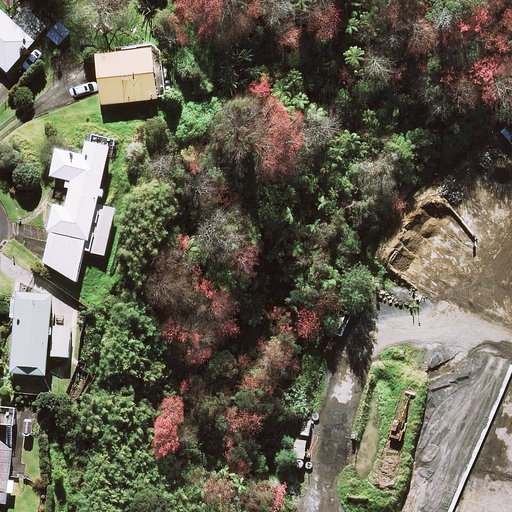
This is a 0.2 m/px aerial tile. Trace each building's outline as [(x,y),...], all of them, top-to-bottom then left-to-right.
[(34,44),(0,12),(0,68),(6,74),(34,44)] [(70,33),(59,23),(47,37),(58,47),(70,33)] [(161,55),(151,46),(116,49),(116,56),(94,58),(99,107),(149,102),(165,101),(161,55)] [(103,192),(99,191),(111,142),(88,136),(82,158),(55,152),(49,178),(65,182),(63,189),(69,191),(64,210),(53,207),(47,233),(50,233),(42,264),(75,283),(83,252),(103,257),(114,210),(95,205),(97,198),(101,198),(103,192)] [(51,298),(16,295),(9,375),(44,377),(51,298)] [(70,329),(55,328),(53,358),(68,359),(70,329)] [(0,504),(6,505),(14,409),(0,408),(0,504)]
